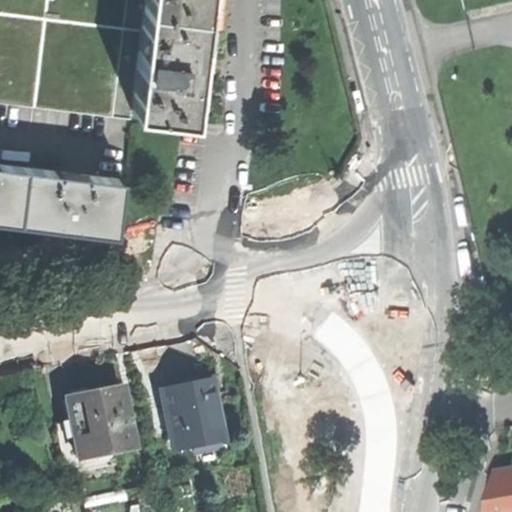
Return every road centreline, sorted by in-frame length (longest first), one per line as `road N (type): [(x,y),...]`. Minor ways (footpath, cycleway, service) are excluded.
road 1 (residential): [(350,245),(0,318)]
road 2 (tertiary): [(408,248),(345,511)]
road 3 (tertiary): [(403,511),(425,402),(429,261)]
road 4 (tertiary): [(415,175),(372,0)]
